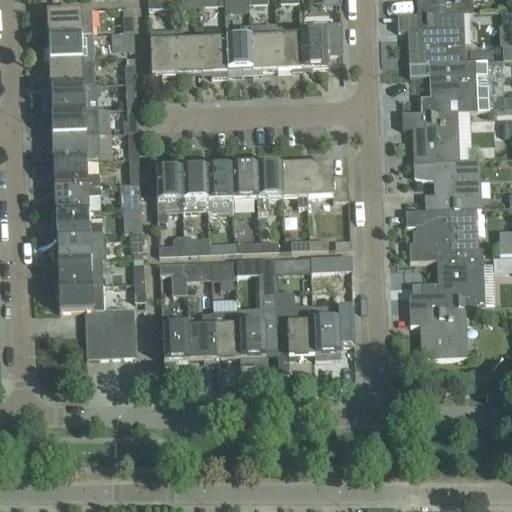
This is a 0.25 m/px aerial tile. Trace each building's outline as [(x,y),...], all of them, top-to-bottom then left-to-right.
[(230,0),(223,0),(224,10),(248,9),(248,0),(230,0)] [(248,0),(248,9),(267,9),(266,0),(248,0)] [(298,0),(279,0),(280,8),(298,7),(298,0)] [(463,19),(472,18),(471,0),(429,0),(430,4),(416,4),(416,19),(416,20),(463,18),(463,19)] [(198,11),(198,1),(180,2),(180,12),(198,11)] [(198,1),(198,11),(217,11),(217,1),(198,1)] [(147,3),(148,13),(166,12),(166,3),(147,3)] [(46,16),(47,41),(92,40),(91,14),(46,16)] [(511,16),(500,17),(502,65),(511,64),(511,16)] [(416,20),(416,19),(397,20),(397,36),(412,36),(412,41),(409,41),(410,69),(408,69),(408,70),(424,69),(430,69),(429,69),(464,68),(464,67),(463,19),(463,18),(416,20)] [(122,20),(123,38),(133,38),(132,19),(122,20)] [(300,42),(301,73),(301,74),(327,73),(326,61),(342,60),(341,28),(299,30),(300,42)] [(275,43),(274,31),(274,30),(249,31),(251,76),(276,75),(275,43)] [(242,77),(251,76),(249,31),(238,32),(239,44),(225,45),(226,83),(242,83),(242,77)] [(177,79),(175,47),(174,37),(149,38),(151,80),(177,79)] [(124,57),(134,56),(133,38),(123,38),(124,57)] [(92,40),(47,41),(49,66),(93,65),(92,40)] [(276,75),(301,74),(301,73),(300,42),(275,43),(276,75)] [(225,45),(200,46),(201,78),(210,78),(211,84),(226,83),(225,45)] [(200,46),(175,47),(177,79),(201,78),(200,46)] [(49,66),(50,92),(94,90),(93,65),(49,66)] [(420,118),(454,117),(455,118),(477,116),(489,115),(487,66),(475,67),(475,66),(464,67),(464,68),(429,69),(430,69),(431,97),(434,97),(434,103),(420,103),(420,118)] [(125,88),(135,88),(134,69),(124,70),(125,88)] [(424,69),(408,70),(409,82),(425,81),(424,69)] [(126,107),(136,106),(135,88),(125,88),(126,107)] [(98,89),(94,90),(50,92),(51,116),(89,115),(88,104),(95,103),(99,100),(98,89)] [(51,116),(52,141),(98,140),(97,115),(89,115),(51,116)] [(433,167),(457,166),(455,118),(454,117),(420,118),(401,118),(401,135),(416,134),(416,139),(413,139),(414,167),(412,167),(412,168),(414,168),(433,167)] [(126,124),(127,138),(137,138),(136,123),(126,124)] [(138,156),(137,138),(127,138),(128,157),(138,156)] [(52,141),(53,167),(85,166),(99,165),(98,140),(52,141)] [(424,201),(424,216),(459,215),(476,215),(482,214),(480,165),(457,166),(433,167),(414,168),(414,183),(434,185),(435,195),(438,195),(438,200),(424,201)] [(86,180),(85,166),(53,167),(54,192),(99,190),(98,180),(86,180)] [(265,172),(255,172),(257,205),(257,218),(268,217),(268,204),(282,204),(280,171),(280,166),(265,167),(265,172)] [(230,168),(230,173),(232,206),(257,205),(255,172),(246,172),(246,168),(230,168)] [(331,169),(305,170),(307,202),(331,201),(332,207),(346,207),(345,181),(331,181),(331,169)] [(139,188),(138,170),(128,170),(129,189),(139,188)] [(305,170),(280,171),(282,204),(297,203),(297,212),(307,211),(307,202),(305,170)] [(230,173),(205,174),(207,217),(207,219),(232,218),(232,206),(230,173)] [(182,218),(207,217),(205,174),(180,175),(182,218)] [(180,175),(155,176),(157,228),(166,228),(166,218),(182,218),(180,175)] [(129,189),(119,189),(120,207),(140,206),(139,188),(129,189)] [(54,192),(55,217),(87,216),(87,201),(99,201),(99,190),(54,192)] [(478,263),(476,215),(459,215),(424,216),(405,217),(405,233),(420,232),(420,237),(412,238),(413,250),(409,250),(410,266),(409,266),(409,267),(437,266),(437,265),(462,264),(478,263)] [(55,217),(50,217),(51,233),(55,232),(56,242),(102,240),(102,231),(88,231),(87,216),(55,217)] [(141,238),(140,220),(130,220),(131,239),(141,238)] [(511,235),(509,236),(500,245),(501,257),(511,256),(511,235)] [(141,238),(131,239),(132,257),(142,257),(141,238)] [(56,251),(52,251),(52,267),(57,267),(103,265),(106,265),(105,240),(102,240),(56,242),(56,251)] [(172,251),(158,252),(158,262),(185,261),(184,245),(184,241),(175,242),(172,246),(172,251)] [(185,261),(209,260),(208,250),(208,244),(184,245),(185,261)] [(309,256),(327,255),(327,245),(308,246),(309,256)] [(309,256),(308,246),(290,246),(291,256),(309,256)] [(277,247),(258,248),(259,258),(278,257),(277,247)] [(240,248),(241,258),(259,258),(258,248),(240,248)] [(227,249),(208,250),(209,260),(228,259),(227,249)] [(335,277),(334,262),(309,264),(310,287),(326,286),(326,277),(335,277)] [(408,300),(409,315),(428,314),(428,315),(464,313),(464,314),(487,313),(485,262),(478,263),(462,264),(437,265),(437,266),(438,289),(421,290),(421,291),(424,291),(425,299),(408,300)] [(58,292),(103,290),(104,290),(103,265),(57,267),(58,292)] [(273,265),(235,267),(236,280),(273,279),(273,275),(273,265)] [(235,267),(210,268),(211,285),(211,286),(236,285),(236,280),(235,267)] [(210,268),(185,269),(185,286),(211,285),(210,268)] [(185,269),(159,270),(159,281),(171,281),(172,301),(186,300),(185,286),(185,269)] [(132,270),(133,289),(143,288),(142,270),(132,270)] [(134,307),(144,307),(143,288),(133,289),(134,307)] [(59,318),(84,316),(105,316),(105,314),(104,290),(103,290),(58,292),(59,318)] [(261,316),(237,317),(239,364),(239,369),(254,368),(254,363),(265,363),(265,356),(276,355),(275,321),(274,300),(274,295),(260,295),(261,316)] [(354,351),(352,312),(311,314),(312,328),(313,361),(314,365),(330,364),(330,360),(339,360),(339,352),(354,351)] [(428,315),(428,314),(409,315),(409,331),(424,330),(424,335),(421,336),(422,363),(420,364),(420,365),(467,363),(466,343),(464,314),(464,313),(428,315)] [(84,328),(109,327),(109,314),(105,314),(105,316),(84,316),(84,328)] [(133,314),(109,314),(109,327),(134,326),(133,314)] [(212,318),(212,320),(214,365),(239,364),(237,317),(212,318)] [(189,366),(214,365),(212,320),(201,320),(202,332),(187,333),(189,366)] [(287,321),(275,321),(276,355),(287,355),(288,362),(313,361),(312,328),(287,329),(287,321)] [(163,367),(189,366),(187,333),(187,323),(161,324),(163,367)] [(110,339),(122,339),(134,338),(134,326),(109,327),(110,339)] [(84,328),(85,340),(98,340),(110,339),(109,327),(84,328)] [(135,362),(134,338),(122,339),(123,363),(135,362)] [(110,339),(98,340),(99,364),(111,364),(110,339)] [(122,339),(110,339),(111,364),(123,363),(122,339)] [(99,364),(98,340),(85,340),(86,365),(99,364)]
